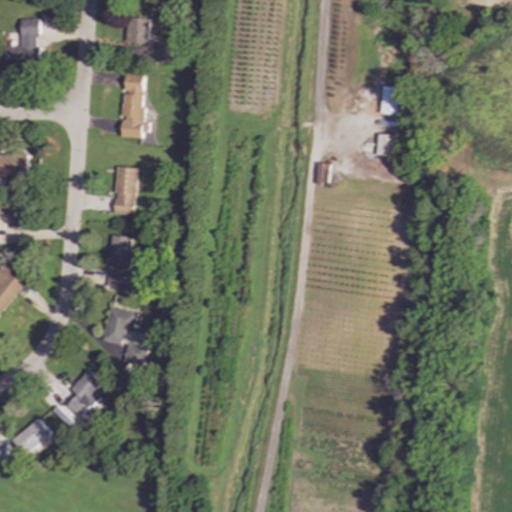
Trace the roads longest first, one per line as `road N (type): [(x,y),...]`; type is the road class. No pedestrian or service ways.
road 1 (track): [(324,0),(296,299),(255,511)]
road 2 (residential): [(88,0),(63,300),(44,348),(0,384)]
